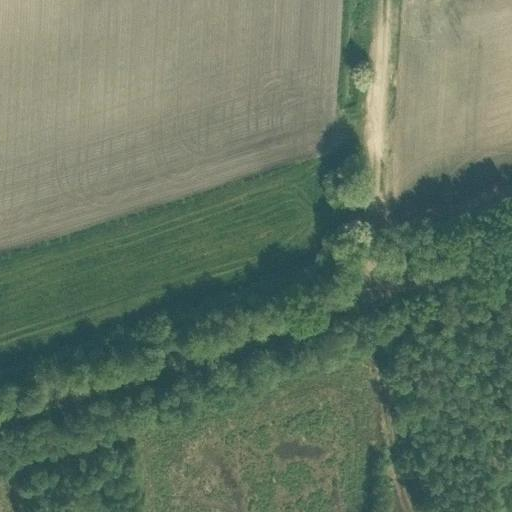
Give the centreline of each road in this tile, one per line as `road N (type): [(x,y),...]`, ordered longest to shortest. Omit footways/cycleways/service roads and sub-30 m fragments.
road 1 (track): [(0,412),(511,248)]
road 2 (track): [(383,0),(369,294)]
